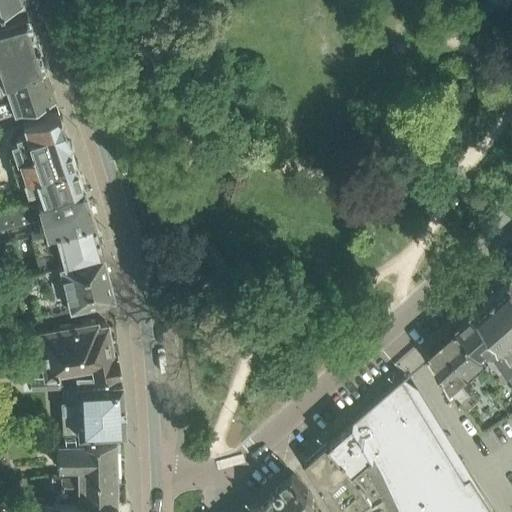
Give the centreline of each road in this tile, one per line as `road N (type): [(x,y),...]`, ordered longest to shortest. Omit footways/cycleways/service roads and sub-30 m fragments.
road 1 (unclassified): [(156,473),(140,291),(55,0)]
road 2 (unclassified): [(156,473),(224,473),(511,222)]
